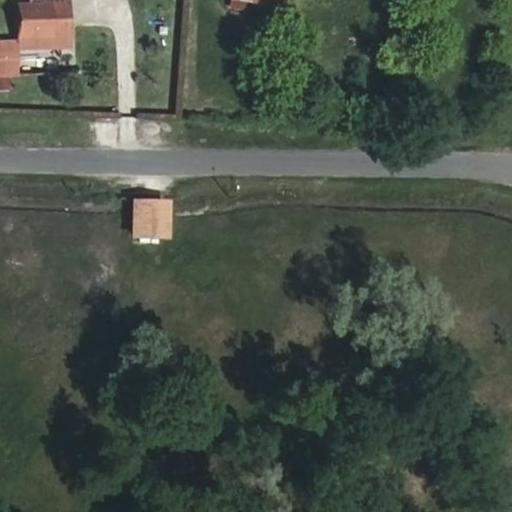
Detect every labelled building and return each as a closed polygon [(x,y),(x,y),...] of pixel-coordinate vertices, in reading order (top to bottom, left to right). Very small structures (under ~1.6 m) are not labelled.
[(275,13),(277,0),(231,0),(230,8),(275,13)] [(50,48),(49,4),(16,5),(17,49),(50,48)] [(410,53),(415,37),(400,33),(396,49),(410,53)] [(0,78),(14,79),(14,40),(0,40),(0,78)] [(302,76),(304,57),(287,56),(284,73),(302,76)] [(164,236),(165,202),(133,202),(132,236),(164,236)]
